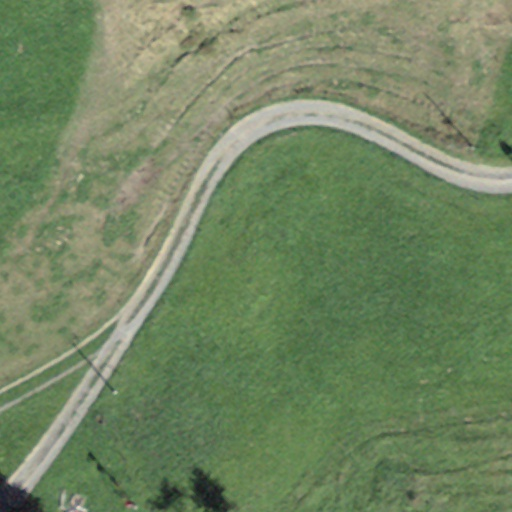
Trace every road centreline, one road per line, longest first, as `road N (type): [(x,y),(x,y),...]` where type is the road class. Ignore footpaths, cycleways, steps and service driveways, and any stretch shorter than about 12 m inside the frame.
road 1 (track): [(511,186),(464,182),(324,123),(266,129),(233,149),(124,327),(0,400)]
road 2 (track): [(124,327),(1,511)]
